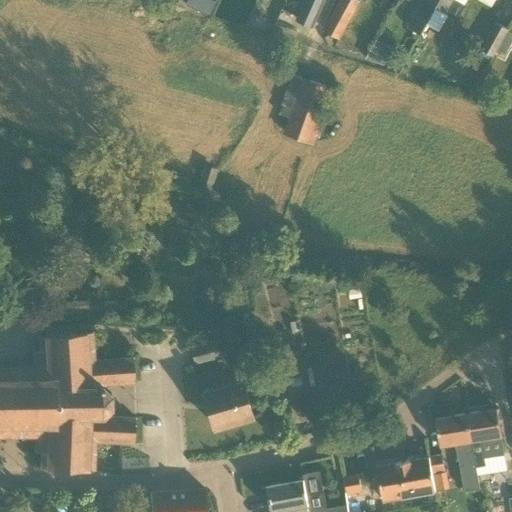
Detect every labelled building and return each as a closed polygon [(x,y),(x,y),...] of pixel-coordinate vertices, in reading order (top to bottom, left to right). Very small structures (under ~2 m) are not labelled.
[(306,0),(298,20),(313,27),(324,0),(306,0)] [(358,0),(342,0),(325,32),(339,39),(360,1),(358,0)] [(422,0),(407,27),(421,35),(435,9),(440,0),(422,0)] [(440,0),(435,9),(445,14),(452,0),(440,0)] [(483,50),(494,56),(509,30),(497,24),(483,50)] [(384,66),(393,50),(376,40),(365,59),(384,66)] [(332,90),(296,77),(294,76),(280,114),(291,119),(286,133),(312,143),(332,90)] [(145,166),(141,177),(180,189),(183,179),(145,166)] [(205,166),(196,194),(210,199),(219,170),(205,166)] [(135,384),(136,382),(134,381),(133,359),(134,358),(133,357),(131,358),(93,361),(92,349),(96,348),(96,347),(92,347),(91,333),(93,331),(92,330),(90,332),(86,332),(85,329),(84,329),(84,332),(47,335),(47,331),(45,331),(45,335),(41,335),(39,334),(38,335),(40,337),(41,350),(36,351),(34,349),(32,350),(34,352),(35,364),(18,365),(18,368),(3,368),(3,365),(1,365),(1,368),(0,368),(0,439),(5,440),(5,436),(20,436),(20,439),(36,439),(36,451),(34,453),(35,454),(37,453),(42,453),(42,467),(40,468),(41,470),(43,468),(47,468),(47,472),(49,472),(49,468),(86,470),(86,473),(87,473),(88,470),(92,470),(94,472),(95,471),(93,469),(94,455),(98,455),(98,453),(94,453),(95,441),(133,443),(134,444),(136,443),(134,441),(135,420),(137,418),(135,417),(134,419),(103,417),(102,415),(109,407),(111,408),(112,407),(110,406),(110,396),(112,395),(111,393),(109,394),(101,386),(103,384),(133,382),(135,384)] [(198,363),(222,356),(218,344),(194,351),(198,363)] [(205,391),(216,428),(255,416),(240,369),(220,375),(224,385),(205,391)] [(498,409),(467,414),(471,442),(476,467),(478,466),(485,465),(484,458),(505,455),(502,436),(498,409)] [(441,446),(457,444),(465,492),(481,490),(478,466),(476,467),(471,442),(467,414),(436,419),(441,446)] [(430,457),(433,473),(446,471),(443,455),(430,457)] [(436,492),(433,473),(430,457),(378,467),(384,501),(436,492)] [(348,494),(362,491),(359,477),(345,479),(348,494)] [(268,487),(272,511),(273,511),(290,509),(291,511),(309,511),(308,506),(309,505),(305,480),(268,487)] [(206,511),(205,490),(205,489),(203,489),(203,490),(150,492),(151,511),(206,511)]
